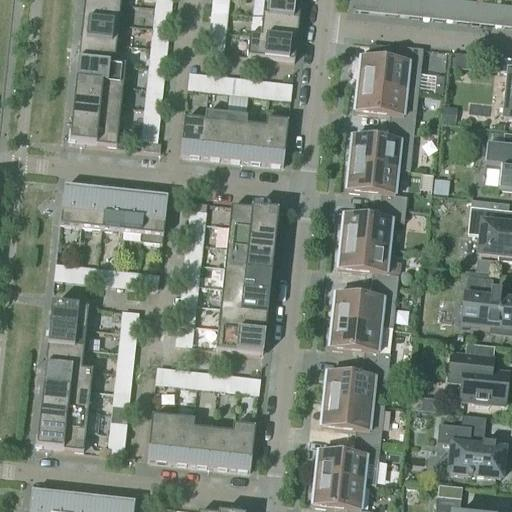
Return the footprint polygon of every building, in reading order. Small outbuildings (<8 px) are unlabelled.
[(83,0),(83,5),(120,9),(120,0),(83,0)] [(385,0),(384,19),(396,20),(398,0),(385,0)] [(408,21),(420,23),(422,1),(410,0),(408,21)] [(263,2),(261,21),(298,25),(300,6),(263,2)] [(434,3),(432,24),(444,25),(446,4),(434,3)] [(83,5),(81,26),(118,30),(120,9),(83,5)] [(456,26),(468,28),(470,6),(458,5),(456,26)] [(211,8),(211,16),(227,18),(227,10),(211,8)] [(482,8),(479,29),(492,30),(494,9),(482,8)] [(503,32),(511,32),(511,11),(505,10),(503,32)] [(227,18),(211,16),(210,25),(226,26),(227,18)] [(261,21),(259,41),(296,45),(298,25),(261,21)] [(153,25),(152,33),(168,35),(169,27),(153,25)] [(81,26),(79,46),(116,50),(118,30),(81,26)] [(168,35),(152,33),(151,41),(167,43),(168,35)] [(296,45),(259,41),(248,40),(246,62),(293,67),(296,45)] [(79,46),(77,66),(124,71),(124,70),(113,69),(116,50),(79,46)] [(207,49),(206,57),(206,58),(222,59),(223,51),(207,49)] [(359,64),(356,91),(417,97),(422,55),(396,52),(394,67),(359,64)] [(511,64),(500,64),(499,77),(507,78),(503,124),(511,124),(511,64)] [(77,66),(75,86),(122,91),(124,71),(77,66)] [(149,66),(148,74),(164,76),(165,67),(149,66)] [(164,76),(148,74),(147,82),(163,84),(164,76)] [(199,96),(207,97),(209,81),(201,80),(199,96)] [(209,81),(207,97),(215,98),(217,82),(209,81)] [(240,101),(248,102),(249,85),(241,85),(240,101)] [(249,85),(248,102),(256,102),(258,86),(249,85)] [(75,86),(72,107),(120,112),(122,91),(75,86)] [(281,105),(289,106),(291,90),(282,89),(281,105)] [(389,122),(387,134),(413,137),(417,97),(356,91),(353,118),(389,122)] [(144,106),(144,114),(160,116),(160,108),(144,106)] [(72,107),(70,127),(118,132),(120,112),(72,107)] [(160,116),(144,114),(143,123),(159,124),(160,116)] [(200,165),(220,167),(225,120),(205,118),(204,118),(203,126),(204,126),(200,165)] [(220,167),(241,170),(245,130),(246,122),(225,120),(220,167)] [(179,163),(200,165),(204,126),(203,126),(183,124),(179,163)] [(245,130),(241,170),(261,172),(266,124),(265,124),(264,132),(245,130)] [(266,124),(261,172),(282,174),(287,127),(266,124)] [(118,132),(70,127),(68,148),(115,153),(118,132)] [(351,143),(348,169),(409,176),(413,137),(387,134),(386,146),(351,143)] [(497,195),(511,197),(511,140),(503,139),(501,152),(486,150),(484,170),(499,172),(497,195)] [(140,147),(139,156),(159,158),(160,150),(156,149),(140,147)] [(380,201),(379,213),(404,215),(406,203),(394,202),(397,176),(409,177),(409,176),(348,169),(345,197),(380,201)] [(433,184),(431,199),(447,201),(448,185),(433,184)] [(59,231),(80,233),(84,194),(63,191),(59,231)] [(80,233),(101,235),(105,196),(84,194),(80,233)] [(101,235),(121,237),(125,198),(105,196),(101,235)] [(139,247),(140,248),(145,200),(125,198),(121,237),(140,239),(139,247)] [(145,200),(140,248),(161,250),(166,203),(145,200)] [(186,208),(185,216),(189,216),(205,218),(206,210),(186,208)] [(230,212),(227,233),(275,238),(277,217),(230,212)] [(342,221),(339,248),(388,254),(391,227),(403,228),(404,215),(379,213),(377,225),(342,221)] [(497,262),(497,266),(511,268),(511,263),(511,231),(506,231),(507,217),(469,213),(466,240),(480,241),(478,260),(497,262)] [(227,233),(225,254),(273,259),(275,238),(227,233)] [(186,241),(185,249),(201,251),(202,243),(186,241)] [(371,280),(370,292),(396,294),(397,282),(385,281),(388,254),(339,248),(336,276),(371,280)] [(201,251),(185,249),(184,258),(201,259),(201,251)] [(225,254),(223,274),(270,279),(273,259),(225,254)] [(479,264),(477,276),(490,278),(492,265),(479,264)] [(53,286),(61,287),(63,271),(55,270),(53,286)] [(86,290),(94,291),(96,275),(88,274),(86,290)] [(223,274),(221,294),(268,299),(270,279),(223,274)] [(96,275),(94,291),(103,291),(104,275),(96,275)] [(127,294),(135,295),(137,279),(129,278),(127,294)] [(137,279),(135,295),(143,296),(145,280),(137,279)] [(182,282),(181,290),(197,292),(198,283),(182,282)] [(460,330),(491,334),(491,337),(511,339),(511,305),(499,304),(500,298),(491,297),(492,286),(466,283),(464,300),(463,300),(460,330)] [(197,292),(181,290),(180,298),(196,300),(197,292)] [(333,300),(331,327),(392,334),(396,294),(370,292),(369,304),(333,300)] [(221,294),(219,315),(266,320),(268,299),(221,294)] [(51,310),(48,331),(85,335),(87,314),(51,310)] [(219,315),(217,335),(264,340),(266,320),(219,315)] [(178,322),(177,331),(193,332),(194,324),(178,322)] [(363,358),(362,370),(387,373),(392,334),(331,327),(328,354),(363,358)] [(120,330),(119,339),(135,340),(136,332),(120,330)] [(48,331),(46,352),(83,355),(85,335),(48,331)] [(193,332),(177,331),(176,339),(192,340),(193,332)] [(264,340),(217,335),(214,356),(262,361),(264,340)] [(135,340),(119,339),(118,347),(134,349),(135,340)] [(490,377),(492,366),(493,352),(465,349),(464,361),(449,360),(447,386),(461,388),(459,405),(473,407),(472,410),(487,412),(488,408),(504,410),(507,379),(490,377)] [(46,352),(44,372),(91,377),(91,376),(81,375),(83,355),(46,352)] [(325,379),(322,406),(383,412),(371,411),(374,385),(386,386),(387,373),(362,370),(360,383),(325,379)] [(116,371),(115,379),(131,381),(132,373),(116,371)] [(44,372),(42,392),(89,397),(91,377),(44,372)] [(167,391),(175,392),(177,376),(169,375),(167,391)] [(177,376),(175,392),(184,393),(185,377),(177,376)] [(131,381),(115,379),(114,387),(130,389),(131,381)] [(208,395),(216,396),(218,380),(209,379),(208,395)] [(218,380),(216,396),(224,397),(226,381),(218,380)] [(259,385),(251,384),(249,400),(257,401),(259,385)] [(42,392),(40,412),(87,417),(89,397),(42,392)] [(412,402),(410,415),(422,416),(423,403),(412,402)] [(354,437),(353,449),(379,452),(383,412),(322,406),(319,433),(354,437)] [(40,412),(37,433),(85,438),(87,417),(40,412)] [(112,412),(111,420),(127,422),(128,413),(112,412)] [(127,422),(111,420),(110,428),(126,430),(127,422)] [(146,468),(167,471),(172,423),(151,421),(146,468)] [(437,431),(435,449),(451,451),(448,478),(467,480),(467,482),(471,482),(471,480),(500,484),(503,455),(493,454),(494,449),(482,447),(485,424),(461,421),(460,433),(437,431)] [(167,471),(187,473),(192,425),(172,423),(167,471)] [(187,473),(208,475),(212,436),(192,434),(193,426),(192,425),(187,473)] [(208,475),(228,477),(233,430),(232,430),(231,438),(212,436),(208,475)] [(233,430),(228,477),(249,480),(254,432),(233,430)] [(85,438),(37,433),(35,454),(82,459),(85,438)] [(317,458),(314,485),(363,490),(366,463),(377,465),(379,452),(353,449),(352,462),(317,458)] [(107,453),(106,461),(122,463),(123,455),(107,453)] [(360,511),(363,490),(314,485),(310,511),(360,511)] [(28,511),(49,511),(51,499),(30,497),(28,511)] [(49,511),(70,511),(72,501),(51,499),(49,511)] [(70,511),(91,511),(92,504),(72,501),(70,511)] [(436,503),(434,511),(459,511),(460,506),(436,503)]
